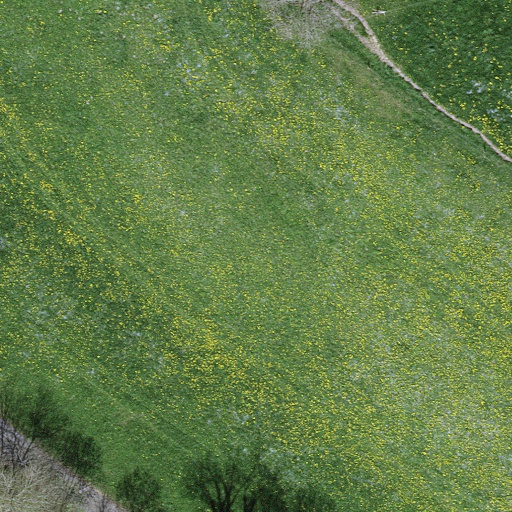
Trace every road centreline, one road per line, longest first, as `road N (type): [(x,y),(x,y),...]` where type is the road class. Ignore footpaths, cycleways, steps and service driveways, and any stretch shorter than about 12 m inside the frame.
road 1 (track): [(511,149),(323,0)]
road 2 (unclassified): [(0,437),(100,511)]
